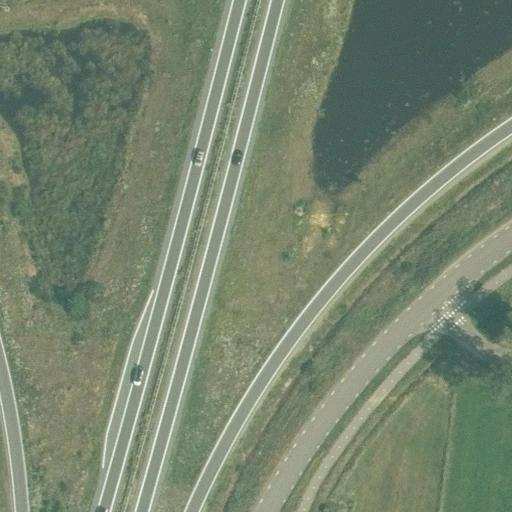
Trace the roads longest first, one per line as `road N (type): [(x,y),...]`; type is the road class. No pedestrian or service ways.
road 1 (trunk): [(237,0),(102,511)]
road 2 (trunk): [(142,511),(277,0)]
road 3 (trunk): [(191,511),(247,401),(304,318),(380,230),(511,125)]
road 4 (secondary): [(431,301),(327,416),(268,511)]
road 5 (trunk): [(0,388),(18,511)]
